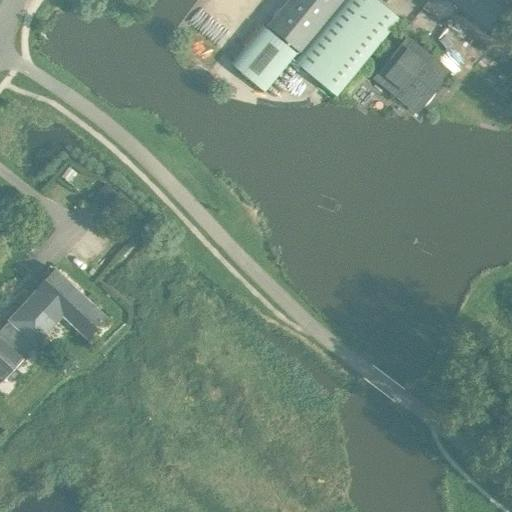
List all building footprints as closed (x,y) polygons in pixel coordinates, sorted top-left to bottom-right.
[(300,45),(337,0),(295,0),(275,25),(300,45)] [(336,96),(399,19),(376,0),(344,0),(294,62),(336,96)] [(511,0),(459,0),(499,32),(511,15),(511,0)] [(262,25),(230,64),(264,92),(296,53),(262,25)] [(416,108),(438,81),(448,89),(454,81),(444,74),(445,72),(409,43),(380,78),(416,108)] [(106,183),(90,201),(102,212),(104,209),(112,216),(126,200),(106,183)] [(106,318),(53,271),(0,330),(0,377),(3,381),(62,316),(86,339),(106,318)]
